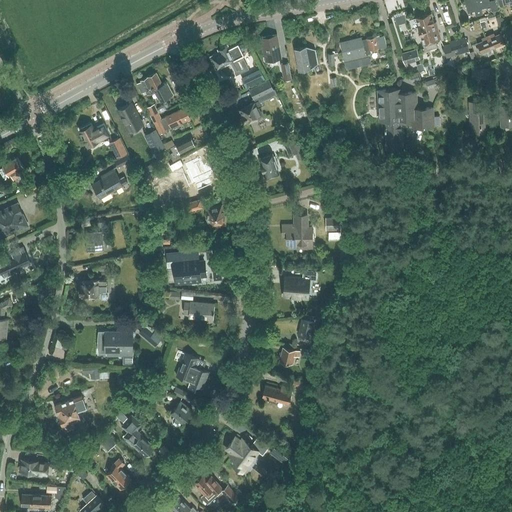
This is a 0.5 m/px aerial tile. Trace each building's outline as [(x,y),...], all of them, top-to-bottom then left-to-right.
[(464,0),(468,13),(474,11),(476,16),(483,14),(481,9),(490,6),(492,12),(493,15),(499,13),(498,10),(495,0),(493,0),(489,1),(488,0),(464,0)] [(436,41),(441,39),(436,22),(434,23),(431,13),(409,19),(412,28),(418,27),(425,51),(438,47),(436,41)] [(482,53),(505,44),(509,42),(506,36),(504,30),(500,32),(501,34),(495,36),(494,33),(481,38),(482,42),(478,44),(482,53)] [(261,38),(265,62),(282,59),(277,35),(261,38)] [(341,45),(345,62),(346,69),(371,63),(368,54),(371,54),(370,50),(381,47),(382,48),(387,47),(384,36),(380,37),(379,35),(367,38),(367,39),(361,41),(361,38),(348,41),(348,43),(341,45)] [(450,42),(451,44),(454,56),(469,51),(465,38),(450,42)] [(249,69),(242,56),(244,56),(241,51),(238,45),(238,44),(230,48),(229,49),(227,46),(219,50),(220,53),(211,58),(217,69),(230,62),(236,75),(249,69)] [(454,56),(451,44),(444,46),(447,58),(454,56)] [(306,46),(294,48),(298,71),(310,68),(318,64),(315,50),(307,51),(306,46)] [(411,74),(409,69),(407,63),(420,59),(417,49),(401,54),(406,72),(409,71),(410,75),(411,74)] [(281,64),(284,80),(292,79),(288,63),(281,64)] [(418,71),(421,80),(433,77),(430,68),(418,71)] [(490,69),(475,69),(475,78),(490,78),(490,69)] [(260,70),(241,79),(246,88),(265,79),(260,70)] [(154,91),(159,102),(173,95),(167,82),(162,85),(156,72),(140,81),(141,82),(137,84),(142,93),(145,92),(147,95),(154,91)] [(411,83),(420,80),(417,73),(409,75),(411,83)] [(425,81),(428,89),(436,86),(434,79),(425,81)] [(269,80),(249,89),(253,98),(254,99),(274,90),(269,80)] [(403,146),(402,127),(411,126),(411,128),(434,127),(434,125),(440,124),(440,116),(434,116),(434,107),(417,108),(417,91),(401,92),(401,89),(378,90),(379,121),(385,121),(386,150),(399,149),(399,146),(403,146)] [(260,105),(261,104),(260,102),(260,101),(259,101),(258,100),(253,102),(248,105),(248,106),(240,110),(242,115),(242,117),(243,121),(246,122),(246,123),(254,119),(255,120),(262,117),(257,108),(261,106),(260,105)] [(473,120),(473,134),(487,133),(486,101),(470,102),(471,121),(473,120)] [(131,103),(118,110),(129,131),(142,124),(131,103)] [(147,107),(154,122),(161,119),(154,104),(147,107)] [(511,106),(500,107),(501,126),(511,125),(511,106)] [(161,119),(154,122),(159,133),(190,118),(185,107),(161,119)] [(304,111),(295,114),(298,121),(306,119),(304,111)] [(100,139),(109,134),(104,124),(94,129),(91,124),(79,130),(88,147),(101,140),(100,139)] [(155,130),(144,135),(151,149),(153,153),(164,147),(162,143),(155,130)] [(293,131),(280,138),(280,139),(286,150),(288,156),(295,153),(297,159),(304,157),(303,153),(300,142),(293,131)] [(109,143),(116,158),(128,153),(120,137),(109,143)] [(171,154),(173,157),(195,146),(191,137),(170,148),(173,153),(171,154)] [(274,156),(273,153),(260,157),(263,164),(261,165),(263,172),(265,171),(267,178),(279,173),(277,165),(278,165),(275,156),(274,156)] [(114,160),(118,167),(130,161),(127,154),(114,160)] [(168,155),(162,158),(165,165),(171,162),(168,155)] [(0,169),(4,176),(8,174),(9,175),(11,174),(14,180),(27,173),(18,157),(3,165),(4,167),(0,168),(0,169)] [(189,162),(201,188),(209,184),(206,178),(215,174),(208,160),(200,164),(197,158),(189,162)] [(167,167),(170,173),(185,165),(181,159),(167,167)] [(145,167),(138,171),(142,179),(149,175),(145,167)] [(113,169),(105,174),(100,176),(102,179),(92,185),(100,198),(122,186),(128,183),(124,176),(118,179),(113,169)] [(21,183),(26,195),(38,190),(33,178),(21,183)] [(146,197),(139,198),(142,210),(148,209),(146,197)] [(202,207),(200,200),(186,204),(188,212),(202,207)] [(0,237),(0,238),(27,225),(17,204),(0,211),(0,237)] [(225,224),(226,220),(224,216),(223,213),(224,209),(222,206),(222,205),(207,207),(208,213),(207,213),(208,222),(210,222),(211,227),(225,225),(225,224)] [(282,237),(286,237),(287,245),(288,245),(288,248),(313,248),(313,223),(309,223),(308,214),(293,214),(293,224),(282,224),(282,237)] [(325,218),(326,231),(341,231),(340,217),(325,218)] [(340,231),(328,232),(329,240),(341,240),(340,231)] [(86,233),(87,250),(102,250),(102,232),(86,233)] [(0,270),(4,279),(17,272),(15,269),(16,269),(17,269),(21,267),(29,263),(30,263),(23,248),(19,249),(19,250),(0,258),(0,270)] [(198,249),(166,252),(167,269),(173,268),(175,285),(202,282),(201,278),(207,277),(205,259),(199,260),(198,249)] [(339,259),(347,261),(350,252),(342,250),(339,259)] [(106,268),(105,261),(92,263),(93,271),(106,268)] [(302,276),(284,275),(282,298),(309,300),(310,280),(316,280),(317,271),(303,270),(302,276)] [(81,296),(98,295),(100,295),(100,298),(102,299),(106,299),(108,298),(108,293),(106,293),(107,280),(102,280),(90,280),(90,281),(80,281),(80,287),(79,288),(79,294),(81,296)] [(0,303),(0,336),(5,337),(7,318),(4,318),(4,309),(12,305),(9,299),(0,303)] [(215,304),(190,302),(184,301),(183,313),(189,314),(189,317),(203,318),(203,321),(213,321),(215,304)] [(150,312),(148,325),(156,326),(158,313),(150,312)] [(147,315),(137,315),(137,327),(144,327),(147,327),(147,315)] [(299,338),(308,341),(309,338),(311,339),(315,322),(302,319),(299,336),(299,338)] [(144,327),(139,333),(155,347),(164,336),(157,331),(156,330),(155,329),(148,327),(147,327),(144,327)] [(98,354),(105,353),(107,353),(107,355),(133,355),(133,332),(98,332),(97,337),(97,342),(97,348),(98,354)] [(299,357),(300,352),(283,348),(280,360),(293,364),(295,356),(299,357)] [(190,383),(203,388),(209,372),(194,366),(198,358),(185,353),(176,376),(189,381),(189,380),(191,380),(190,383)] [(82,367),(83,374),(91,373),(92,379),(99,379),(99,372),(98,365),(82,367)] [(173,393),(182,397),(185,392),(176,387),(172,385),(160,379),(157,385),(169,391),(169,390),(173,393)] [(293,380),(291,387),(302,390),(304,383),(293,380)] [(262,398),(288,405),(293,388),(282,385),(281,388),(266,384),(262,398)] [(78,412),(86,409),(82,395),(55,404),(63,425),(65,430),(74,427),(72,422),(80,419),(78,412)] [(180,401),(170,413),(175,416),(172,419),(173,423),(176,426),(180,425),(182,423),(192,410),(180,401)] [(132,446),(133,444),(146,456),(153,447),(137,433),(137,429),(142,424),(132,414),(121,426),(127,432),(122,437),(124,439),(130,444),(129,444),(132,446)] [(104,440),(112,448),(117,444),(108,435),(104,440)] [(234,439),(225,451),(231,455),(229,458),(235,462),(245,470),(257,454),(258,452),(263,456),(267,450),(268,448),(256,439),(250,447),(242,441),(240,444),(234,439)] [(274,447),(270,453),(274,456),(278,450),(274,447)] [(50,467),(66,469),(68,458),(51,456),(50,467)] [(113,469),(107,475),(120,488),(130,478),(120,467),(124,464),(119,459),(110,467),(113,469)] [(28,474),(47,476),(47,475),(49,463),(22,460),(21,471),(28,472),(28,474)] [(75,471),(82,479),(88,474),(81,467),(75,471)] [(195,482),(194,483),(205,495),(202,497),(208,504),(222,491),(221,491),(223,489),(221,487),(222,487),(211,476),(208,478),(204,474),(200,477),(198,477),(195,480),(195,482)] [(232,503),(239,497),(235,492),(228,484),(223,489),(221,491),(222,491),(232,503)] [(55,498),(61,498),(66,487),(47,486),(46,492),(55,493),(55,498)] [(92,491),(87,496),(83,499),(87,504),(80,510),(82,511),(94,511),(104,503),(97,495),(96,495),(92,491)] [(51,507),(52,495),(22,493),(21,506),(39,507),(39,508),(40,509),(44,509),(45,508),(45,507),(51,507)] [(186,511),(197,511),(193,507),(191,508),(185,501),(184,502),(179,497),(170,506),(175,511),(186,511)]
